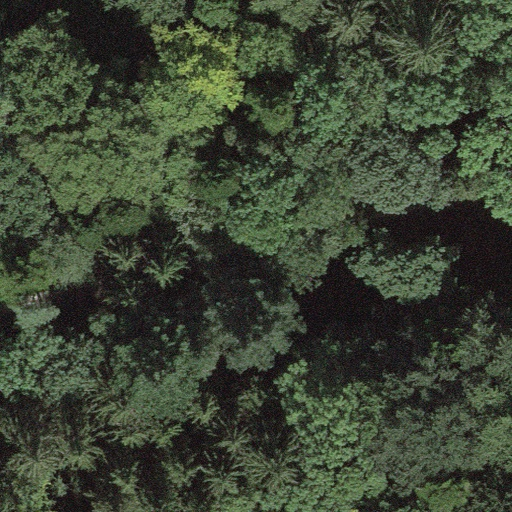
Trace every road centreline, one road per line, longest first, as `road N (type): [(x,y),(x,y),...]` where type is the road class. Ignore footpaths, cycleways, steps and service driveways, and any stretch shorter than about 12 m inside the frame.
road 1 (track): [(0,300),(291,223),(511,183)]
road 2 (track): [(291,223),(0,255)]
